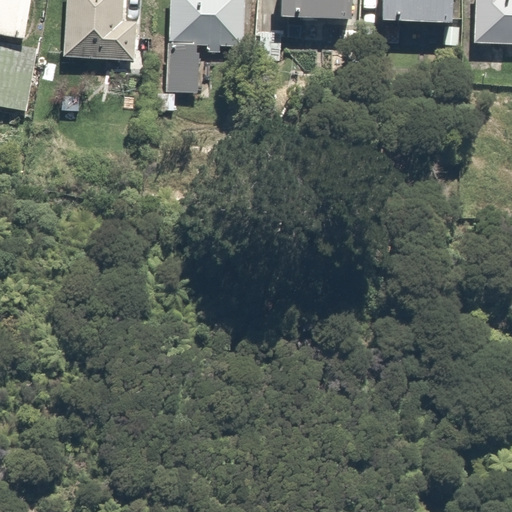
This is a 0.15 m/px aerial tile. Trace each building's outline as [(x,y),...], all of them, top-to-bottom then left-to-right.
[(0,0),(0,31),(23,34),(26,0),(0,0)] [(116,12),(116,0),(53,0),(52,52),(129,55),(131,13),(116,12)] [(234,41),(235,0),(160,0),(157,88),(186,89),(187,39),(234,41)] [(258,0),(259,10),(347,12),(347,0),(258,0)] [(372,0),(372,14),(442,16),(442,0),(372,0)] [(511,0),(464,0),(463,38),(511,39),(511,0)] [(456,21),(431,20),(430,43),(454,44),(456,21)] [(395,23),(373,22),(372,43),(394,44),(395,23)] [(35,53),(5,51),(3,91),(33,93),(35,53)]
